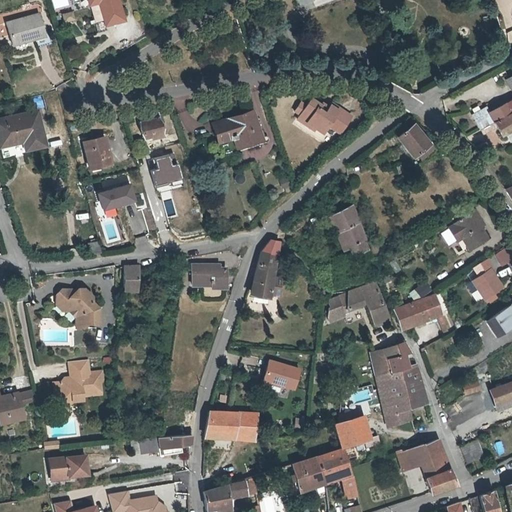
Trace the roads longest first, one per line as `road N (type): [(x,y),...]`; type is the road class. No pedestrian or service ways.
road 1 (residential): [(408,104),(304,71),(109,101),(102,79),(231,0)]
road 2 (residential): [(262,233),(49,268),(12,247),(0,213)]
road 3 (residential): [(198,511),(207,385),(262,233)]
road 4 (residential): [(262,233),(408,104)]
road 5 (residential): [(464,488),(413,342),(404,336)]
road 6 (unknown): [(12,247),(2,279),(24,397)]
road 7 (residential): [(511,226),(490,183),(419,112)]
